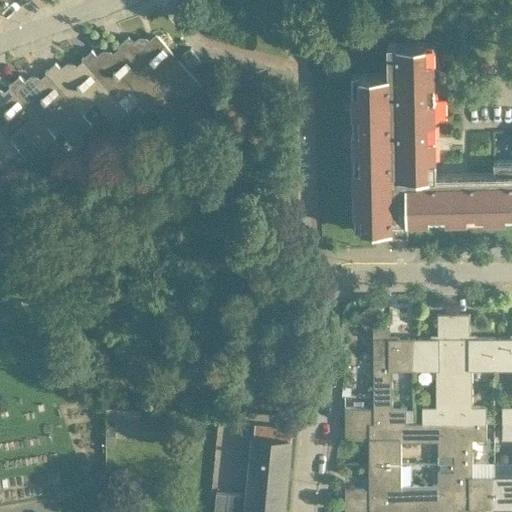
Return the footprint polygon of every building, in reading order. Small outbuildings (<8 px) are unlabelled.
[(129,35),(119,44),(154,85),(155,85),(168,74),(178,85),(187,96),(201,83),(157,32),(149,38),(147,36),(140,35),(134,40),(129,35)] [(389,72),(352,73),(355,228),(392,228),(392,236),(407,236),(407,219),(511,216),(511,159),(494,160),(494,171),(437,172),(434,42),(388,43),(389,72)] [(93,48),(82,57),(118,98),(119,98),(132,87),(142,98),(151,109),(152,107),(165,96),(155,85),(154,85),(119,44),(118,44),(120,46),(113,51),(111,49),(103,48),(97,54),(93,48)] [(201,60),(200,59),(192,47),(181,54),(191,67),(201,60)] [(56,61),(46,70),(82,111),(95,100),(114,122),(116,120),(127,111),(129,109),(119,98),(118,98),(82,57),(83,59),(77,64),(75,62),(67,61),(61,66),(56,61)] [(20,74),(10,83),(46,124),(59,113),(69,124),(78,135),(81,132),(91,124),(92,122),(82,111),(46,70),(47,72),(41,77),(39,75),(31,74),(25,79),(20,74)] [(0,126),(9,137),(10,137),(18,146),(31,135),(42,148),(43,147),(54,137),(56,136),(46,124),(10,83),(9,83),(11,85),(4,90),(2,88),(0,87),(0,126)] [(204,88),(177,111),(183,119),(202,113),(216,101),(204,88)] [(127,111),(116,120),(125,131),(136,121),(127,111)] [(91,124),(81,132),(91,143),(101,135),(91,124)] [(0,154),(5,161),(14,154),(19,149),(20,149),(10,137),(9,137),(0,126),(0,154)] [(54,137),(43,147),(50,155),(61,145),(54,137)] [(14,154),(12,156),(20,165),(27,158),(19,149),(14,154)] [(375,300),(368,306),(377,318),(385,312),(375,300)] [(438,337),(414,336),(415,368),(436,368),(436,405),(422,405),(422,421),(455,421),(454,312),(438,312),(438,337)] [(471,312),(454,312),(455,421),(487,421),(487,405),(473,405),(473,368),(494,368),(494,336),(471,336),(471,312)] [(345,406),(345,422),(407,421),(407,405),(393,405),(393,368),(415,368),(414,336),(391,336),(391,326),(374,326),(374,406),(345,406)] [(511,335),(494,336),(494,368),(511,368),(511,404),(502,405),(502,421),(511,421),(511,335)] [(141,421),(141,407),(108,405),(105,444),(115,445),(117,419),(141,421)] [(345,422),(345,438),(370,438),(370,462),(402,462),(402,440),(439,440),(439,462),(440,462),(455,462),(455,421),(422,421),(407,421),(345,422)] [(487,421),(455,421),(455,462),(455,469),(455,502),(455,511),(471,511),(471,507),(495,507),(495,475),(473,475),(473,438),(487,438),(487,421)] [(511,474),(495,475),(495,507),(511,506),(511,421),(502,421),(502,438),(511,438),(511,474)] [(283,511),(283,510),(285,511),(285,509),(289,510),(289,509),(284,508),(285,496),(287,496),(287,494),(285,494),(286,482),(288,482),(291,482),(291,481),(288,481),(288,480),(286,480),(287,468),(289,468),(289,467),(293,468),(293,467),(289,466),(289,465),(288,465),(289,454),(291,454),(291,452),(289,451),(290,436),(297,437),(297,436),(290,435),(291,428),(298,429),(298,428),(255,424),(253,449),(251,449),(250,451),(253,452),(252,462),(250,462),(249,465),(252,465),(251,476),(249,476),(248,479),(250,479),(249,491),(247,490),(247,493),(249,493),(249,495),(217,492),(215,511),(283,511)] [(346,486),(346,502),(455,502),(455,469),(440,469),(439,469),(439,484),(402,483),(402,462),(370,462),(370,486),(346,486)] [(455,511),(455,502),(346,502),(345,511),(455,511)]
